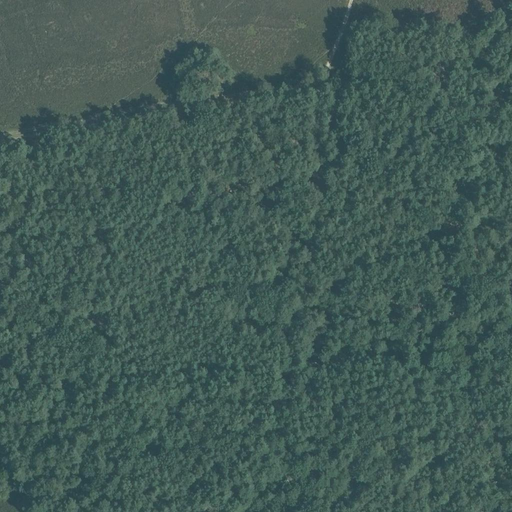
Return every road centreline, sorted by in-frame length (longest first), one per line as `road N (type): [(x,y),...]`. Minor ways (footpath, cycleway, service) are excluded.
road 1 (track): [(227,97),(0,141)]
road 2 (track): [(511,45),(423,70),(321,85)]
